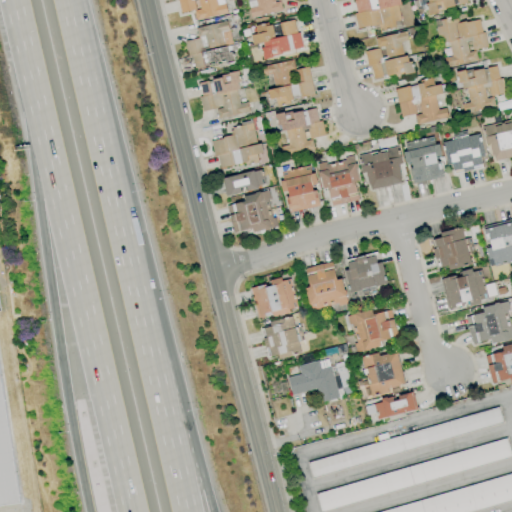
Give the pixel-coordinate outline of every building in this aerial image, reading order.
[(195,19),(225,13),(222,0),(176,0),(179,13),(193,10),(195,19)] [(244,0),(248,18),(282,11),(279,0),(244,0)] [(351,0),(357,29),(377,25),(378,30),(400,25),(395,0),(351,0)] [(465,5),(464,0),(416,0),(417,0),(424,0),(427,13),(465,5)] [(434,24),(438,44),(448,42),(450,56),(444,57),(445,67),(476,61),(474,50),(485,48),(479,16),(434,24)] [(301,50),(295,19),(252,27),(253,33),(250,34),(252,45),(259,43),(262,57),(301,50)] [(195,27),(197,38),(186,41),(191,69),(232,62),(229,44),(231,44),(227,21),(195,27)] [(374,38),(376,49),(365,51),(370,79),(411,72),(408,55),(402,56),(399,42),(407,41),(405,32),(374,38)] [(313,96),(307,67),(294,69),(292,60),(260,66),(262,76),(271,75),(273,89),(266,90),(268,100),(274,99),(275,103),(313,96)] [(459,72),(464,103),(461,104),(462,113),(494,108),(492,95),(502,94),(498,66),(459,72)] [(216,118),(248,113),(246,102),(240,103),(235,74),(196,81),(202,111),(215,109),(216,118)] [(399,117),(413,114),(415,124),(447,118),(445,108),(436,109),(434,95),(441,94),(439,84),(433,85),(432,80),(394,87),(399,117)] [(273,115),(275,126),(279,125),(281,131),(284,130),(287,145),(278,146),(280,156),(313,149),(311,139),(305,140),(304,132),(307,132),(308,139),(324,136),(320,120),(317,121),(314,108),(290,114),(289,111),(273,115)] [(492,160),(511,156),(511,119),(481,126),(485,145),(489,144),(492,160)] [(481,167),(479,158),(482,157),(478,134),(441,142),(446,165),(451,164),(453,173),(481,167)] [(402,142),(406,164),(408,164),(412,183),(442,177),(436,145),(433,145),(432,137),(402,142)] [(402,183),(396,148),(358,154),(361,173),(365,172),(368,189),(402,183)] [(330,206),(357,201),(354,181),(357,180),(353,157),(316,164),(320,189),(327,188),(330,206)] [(318,206),(314,187),(315,187),(310,165),(277,172),(282,194),(284,193),(288,212),(318,206)] [(226,195),(264,186),(260,169),(222,178),(226,195)] [(232,233),(251,229),(252,233),(275,228),(266,191),(242,196),(243,201),(225,205),(232,233)] [(488,267),(511,261),(511,222),(484,228),(488,247),(484,248),(488,267)] [(439,232),(440,238),(430,240),(433,260),(438,260),(440,270),(469,264),(462,227),(439,232)] [(345,260),(347,269),(343,270),(348,293),(385,284),(380,261),(375,263),(373,253),(345,260)] [(304,268),(308,287),(304,288),(309,311),(346,302),(341,279),(335,280),(331,262),(304,268)] [(479,268),(459,272),(460,275),(440,279),(445,308),(467,304),(485,301),(479,268)] [(249,288),(256,318),(295,310),(289,279),(281,281),(280,278),(268,280),(269,284),(249,288)] [(511,338),(511,332),(505,302),(481,307),(482,312),(464,317),(471,344),(489,340),(490,344),(511,338)] [(390,310),(371,314),(370,310),(347,315),(356,352),(381,346),(379,340),(397,336),(390,310)] [(259,325),(267,358),(299,349),(291,317),(259,325)] [(484,356),(490,383),(508,379),(509,383),(511,382),(511,343),(500,346),(501,352),(484,356)] [(403,384),(396,351),(361,358),(369,397),(390,392),(389,387),(403,384)] [(297,366),(299,374),(286,377),(290,395),(316,389),(319,403),(337,399),(328,359),(297,366)] [(0,381),(19,502),(0,504),(0,381)] [(376,419),(415,410),(411,392),(372,402),(376,419)] [(502,427),(498,412),(306,458),(309,473),(502,427)] [(319,509),(511,458),(506,440),(315,491),(319,509)] [(511,477),(369,511),(479,511),(511,504),(511,477)]
